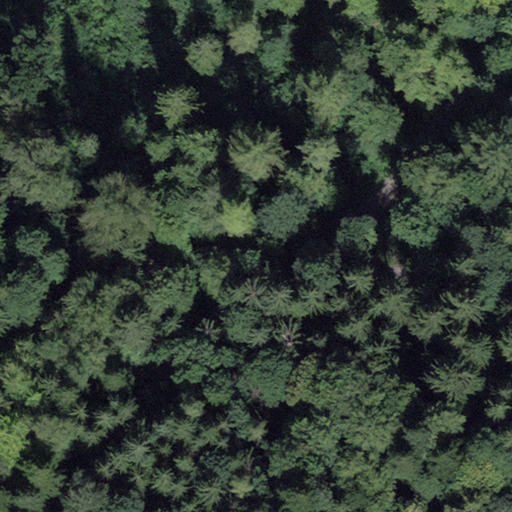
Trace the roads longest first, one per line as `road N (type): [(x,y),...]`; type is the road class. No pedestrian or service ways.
road 1 (track): [(91,297),(111,279),(359,216),(380,203),(475,74),(501,0)]
road 2 (track): [(91,297),(452,262),(511,198)]
